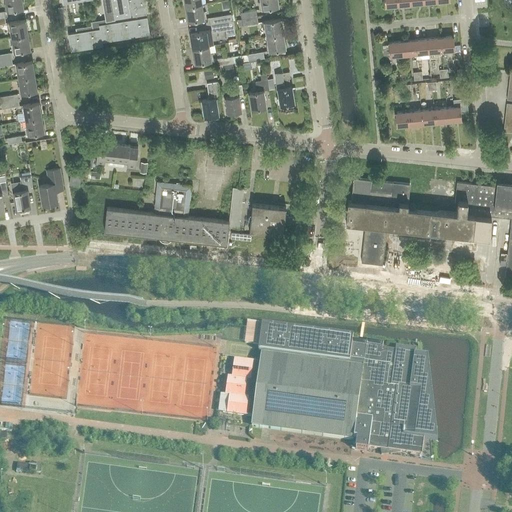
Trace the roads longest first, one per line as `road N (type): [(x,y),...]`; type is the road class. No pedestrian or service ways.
road 1 (residential): [(183,128),(62,111),(43,0)]
road 2 (tertiary): [(266,273),(64,259)]
road 3 (tertiary): [(503,303),(315,274)]
road 4 (tertiary): [(314,287),(501,317)]
road 5 (residential): [(484,164),(326,146)]
road 6 (unclassified): [(486,468),(501,317)]
road 7 (residential): [(326,146),(303,0)]
road 8 (residential): [(326,146),(183,128)]
road 9 (residential): [(183,128),(162,0)]
road 10 (residential): [(315,274),(326,146)]
road 11 (residential): [(484,164),(472,42)]
